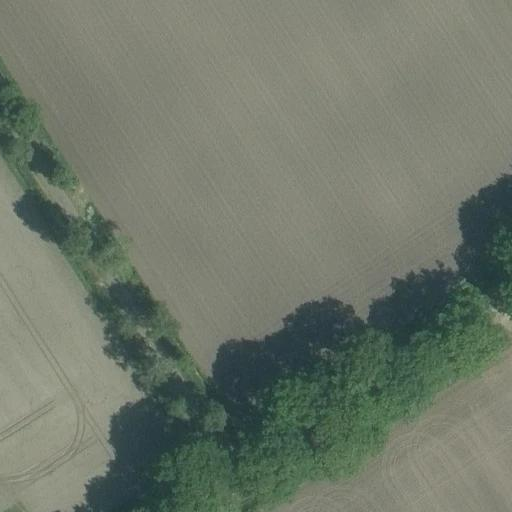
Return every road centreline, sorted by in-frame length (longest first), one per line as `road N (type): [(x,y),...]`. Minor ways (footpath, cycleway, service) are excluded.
road 1 (unclassified): [(231,470),(0,102)]
road 2 (unclassified): [(231,470),(511,289)]
